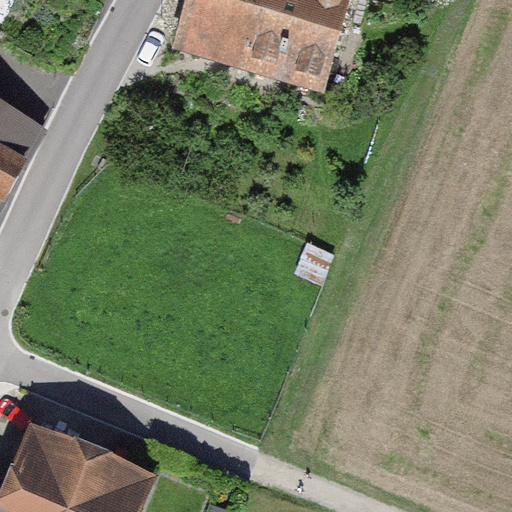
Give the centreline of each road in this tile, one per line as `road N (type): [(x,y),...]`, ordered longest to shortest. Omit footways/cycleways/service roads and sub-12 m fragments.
road 1 (track): [(0,358),(382,511)]
road 2 (residential): [(0,291),(141,0)]
